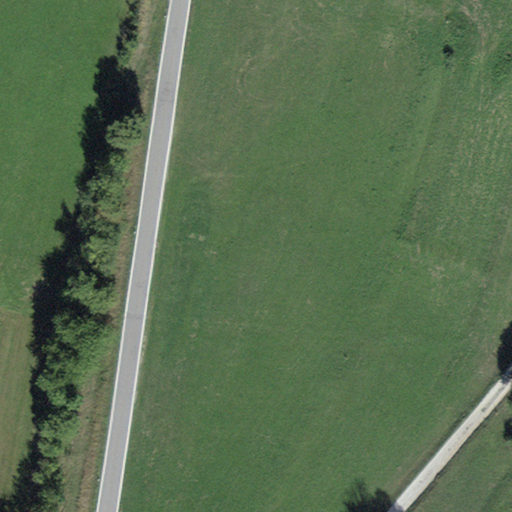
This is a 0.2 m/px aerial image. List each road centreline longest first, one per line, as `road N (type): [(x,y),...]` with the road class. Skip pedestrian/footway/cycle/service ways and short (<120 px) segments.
road 1 (tertiary): [(179,0),(102,511)]
road 2 (track): [(511,368),(399,511)]
